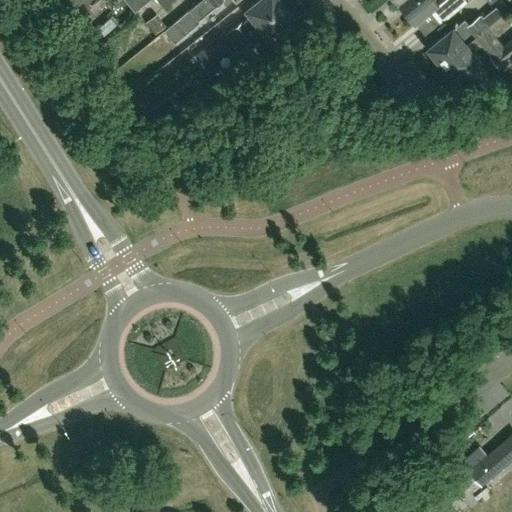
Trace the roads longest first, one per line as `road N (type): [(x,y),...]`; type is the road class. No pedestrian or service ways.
road 1 (residential): [(466,214),(224,327)]
road 2 (tertiary): [(139,302),(0,81)]
road 3 (unclassified): [(0,433),(114,377)]
road 4 (tertiary): [(266,511),(201,405)]
road 5 (residential): [(412,92),(329,0)]
